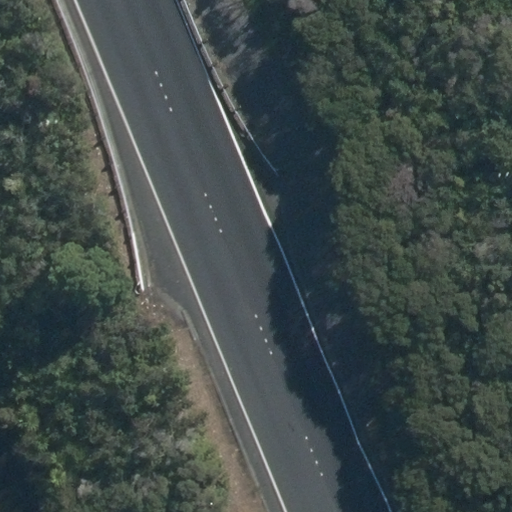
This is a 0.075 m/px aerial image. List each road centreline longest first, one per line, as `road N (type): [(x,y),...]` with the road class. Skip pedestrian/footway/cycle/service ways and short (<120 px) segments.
road 1 (motorway): [(342,511),(128,0)]
road 2 (track): [(234,250),(295,209),(291,148),(227,0)]
